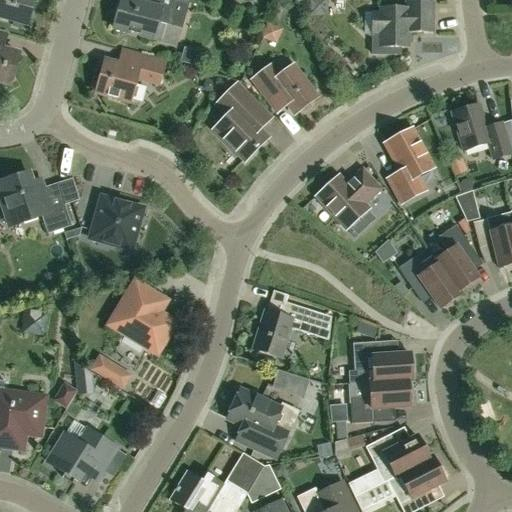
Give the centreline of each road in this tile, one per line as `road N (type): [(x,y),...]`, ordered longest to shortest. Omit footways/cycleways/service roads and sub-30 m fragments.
road 1 (residential): [(238,254),(292,175),(336,138),(480,72)]
road 2 (residential): [(132,511),(203,389),(238,254)]
road 3 (residential): [(238,254),(151,168),(76,148),(44,116)]
road 4 (residential): [(511,307),(458,343),(447,389),(464,448),(496,492)]
road 5 (residential): [(44,116),(78,0)]
